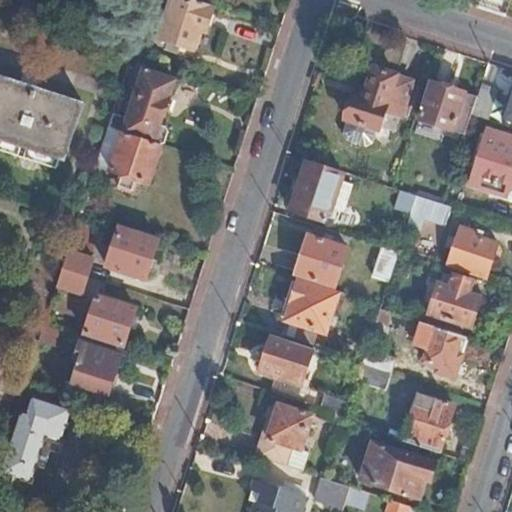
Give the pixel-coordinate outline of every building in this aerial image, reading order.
[(186,0),(172,0),(172,1),(159,38),(194,50),(201,30),(205,32),(213,9),(186,0)] [(347,115),(350,116),(376,125),(380,126),(388,102),(405,108),(414,79),(397,74),(398,71),(377,65),(369,87),(365,85),(362,96),(355,94),(347,115)] [(128,117),(113,112),(108,128),(123,132),(161,144),(166,143),(171,131),(168,126),(163,124),(178,80),(147,71),(132,118),(128,117)] [(81,104),(0,76),(0,137),(63,159),(81,104)] [(497,81),(483,76),(473,107),(487,112),(489,104),(497,81)] [(467,91),(433,80),(421,117),(454,128),(467,91)] [(506,110),(489,104),(487,112),(504,118),(505,112),(506,110)] [(376,125),(350,116),(343,136),(364,143),(371,142),(376,125)] [(123,132),(108,128),(97,163),(96,165),(111,170),(123,132)] [(161,144),(123,132),(111,170),(148,183),(161,144)] [(506,140),(487,132),(472,181),(505,191),(508,183),(511,183),(511,136),(508,135),(506,140)] [(344,172),(307,160),(293,206),(327,217),(329,212),(331,214),(336,197),(346,201),(353,181),(342,177),(344,172)] [(419,194),(404,189),(399,206),(414,211),(419,194)] [(419,194),(414,211),(413,213),(444,223),(451,204),(442,201),(419,194)] [(476,230),(462,224),(450,261),(488,275),(498,241),(475,233),(476,230)] [(157,241),(119,228),(108,266),(145,277),(157,241)] [(350,244),(309,231),(297,269),(337,283),(350,244)] [(401,250),(384,245),(376,270),(393,275),(401,250)] [(63,267),(87,275),(93,258),(69,250),(63,267)] [(81,294),(87,275),(63,267),(57,286),(81,294)] [(441,312),(465,319),(474,322),(482,294),(470,290),(474,278),(455,272),(451,284),(440,280),(431,309),(441,312)] [(289,313),(288,316),(325,329),(329,330),(341,291),(299,278),(298,280),(294,278),(283,311),(289,313)] [(135,308),(98,295),(86,332),(124,345),(135,308)] [(393,310),(383,306),(379,317),(390,321),(393,310)] [(437,324),(461,333),(465,319),(441,312),(437,324)] [(325,329),(288,316),(282,334),(319,345),(325,329)] [(455,376),(469,335),(461,333),(437,324),(422,320),(415,342),(430,347),(424,366),(455,376)] [(46,357),(56,328),(45,325),(35,354),(46,357)] [(314,346),(273,333),(262,367),(265,368),(299,379),(303,381),(314,346)] [(121,355),(81,343),(76,359),(82,362),(75,383),(108,393),(110,390),(113,391),(119,373),(115,372),(121,355)] [(364,362),(392,372),(397,357),(369,348),(364,362)] [(387,386),(392,372),(364,362),(360,377),(387,386)] [(265,368),(259,383),(294,395),(299,379),(265,368)] [(348,413),(353,399),(324,391),(324,392),(320,404),(338,409),(348,413)] [(404,438),(442,450),(456,404),(419,392),(408,429),(404,438)] [(70,410),(33,398),(28,414),(24,412),(4,472),(32,481),(46,438),(60,442),(70,410)] [(263,432),(256,454),(303,470),(311,447),(304,445),(314,413),(280,401),(278,406),(269,434),(263,432)] [(272,404),(263,432),(269,434),(278,406),(272,404)] [(346,420),(348,413),(338,409),(332,429),(342,432),(346,420)] [(363,413),(360,424),(383,430),(386,420),(363,413)] [(404,438),(408,429),(394,424),(391,434),(404,438)] [(438,462),(373,441),(362,476),(419,495),(425,476),(433,478),(438,462)] [(337,502),(346,504),(347,499),(352,485),(327,477),(323,476),(317,495),(337,502)] [(300,511),(307,493),(258,477),(251,494),(259,497),(254,511),(300,511)] [(365,506),(370,491),(352,485),(347,499),(365,506)] [(411,508),(412,504),(392,498),(387,511),(415,511),(416,510),(411,508)] [(335,509),(342,511),(346,504),(337,502),(335,509)]
